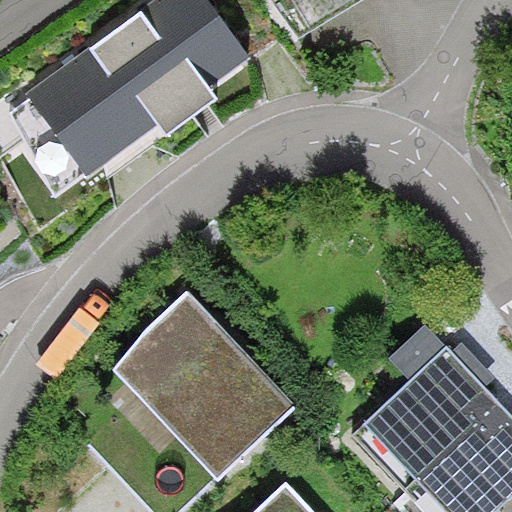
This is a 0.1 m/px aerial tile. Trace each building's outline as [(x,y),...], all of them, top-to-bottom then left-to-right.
[(259,99),(200,0),(145,0),(0,85),(0,102),(65,213),(259,99)] [(170,342),(198,315),(161,276),(133,303),(170,342)] [(163,511),(206,511),(301,423),(198,315),(170,342),(66,440),(100,476),(146,432),(169,456),(138,486),(163,511)] [(386,340),(410,369),(439,344),(414,316),(386,340)] [(342,428),(394,487),(491,403),(439,344),(410,369),(342,428)] [(511,427),(491,403),(394,487),(415,511),(491,511),(511,494),(511,427)] [(302,511),(279,487),(253,511),(302,511)]
